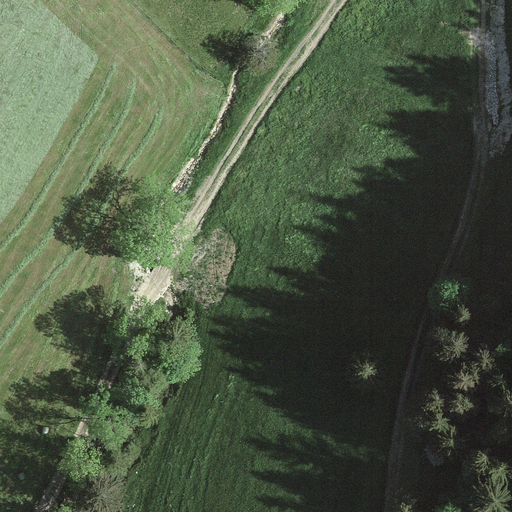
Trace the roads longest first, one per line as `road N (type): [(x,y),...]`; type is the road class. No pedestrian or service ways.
road 1 (track): [(332,0),(211,139),(13,511)]
road 2 (track): [(392,511),(394,469),(497,199),(488,0)]
